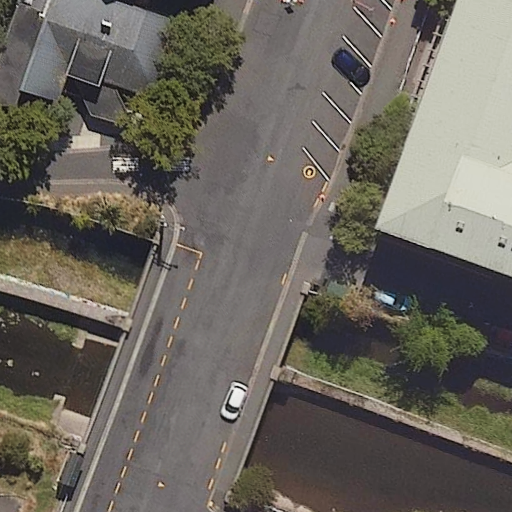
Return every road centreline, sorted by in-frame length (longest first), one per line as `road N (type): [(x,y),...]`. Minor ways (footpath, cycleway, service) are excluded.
road 1 (tertiary): [(146,487),(257,195)]
road 2 (unclassified): [(257,195),(115,163),(0,166)]
road 3 (tertiary): [(257,195),(325,0)]
